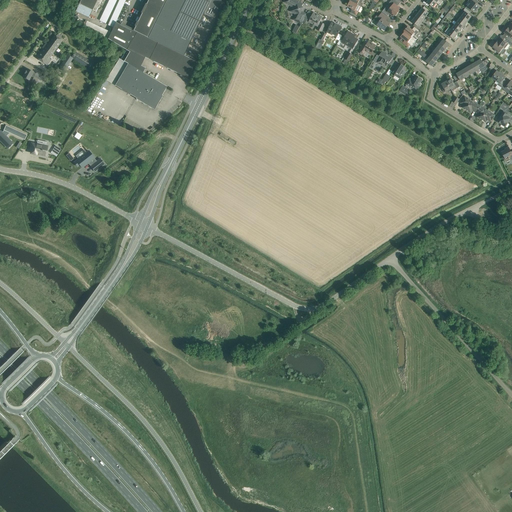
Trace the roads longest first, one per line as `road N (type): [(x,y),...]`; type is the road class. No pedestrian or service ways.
road 1 (unclassified): [(390,258),(315,309),(302,308),(147,226)]
road 2 (trunk): [(156,511),(0,347)]
road 3 (unclassified): [(202,511),(149,427),(69,345)]
road 4 (trunk): [(0,362),(142,511)]
road 5 (tertiary): [(165,174),(251,0)]
road 6 (trunk): [(183,511),(138,444),(57,378)]
road 7 (unclassified): [(511,395),(390,258)]
road 8 (unclassified): [(139,222),(60,182),(0,168)]
road 9 (trunk): [(19,412),(107,511)]
